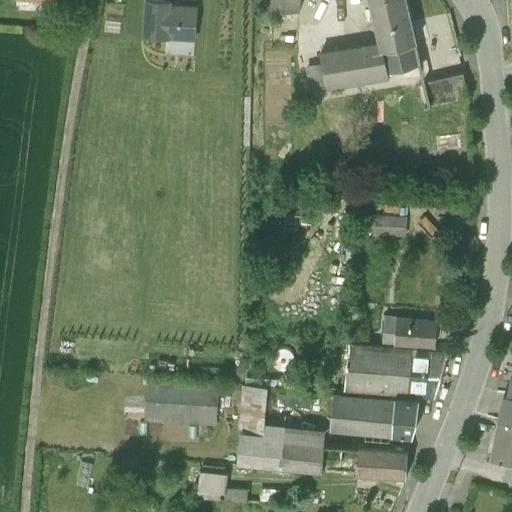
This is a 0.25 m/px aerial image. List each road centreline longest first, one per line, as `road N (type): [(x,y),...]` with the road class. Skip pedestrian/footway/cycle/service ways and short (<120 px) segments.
road 1 (residential): [(416,511),(486,331),(500,229),(492,81),(472,0)]
road 2 (track): [(21,511),(58,153),(89,0)]
